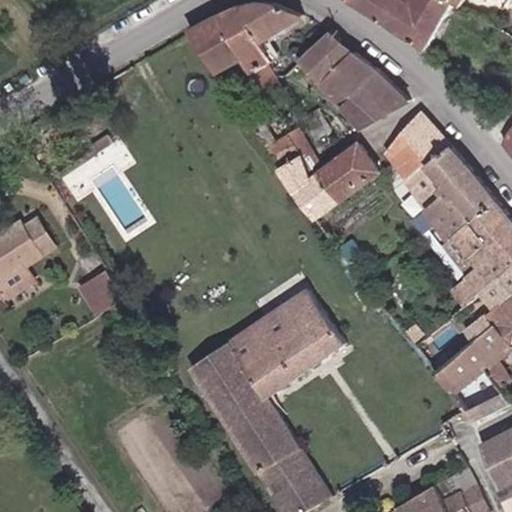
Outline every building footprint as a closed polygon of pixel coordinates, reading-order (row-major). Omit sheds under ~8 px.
[(233,0),(224,6),(247,43),(256,59),(273,50),(277,47),(265,28),(263,28),(245,0),(233,0)] [(245,0),(263,28),(265,28),(282,20),(309,9),(292,2),(287,0),(245,0)] [(457,0),(376,0),(435,38),(457,0)] [(195,21),(220,60),(247,43),(224,6),(195,21)] [(471,82),(498,113),(511,87),(511,17),(507,14),(469,80),(471,82)] [(338,23),(307,48),(374,111),(418,89),(389,56),(338,23)] [(247,43),(220,60),(230,76),(256,59),(247,43)] [(273,50),(256,59),(269,82),(286,72),(273,50)] [(318,208),(346,187),(327,159),(324,161),(315,168),(307,145),(293,122),(279,131),(256,94),(245,100),(298,181),(318,208)] [(446,206),(458,222),(474,211),(503,190),(504,189),(483,164),(472,150),(463,141),(436,111),(429,104),(426,99),(392,135),(446,206)] [(302,117),(293,122),(307,145),(315,168),(324,161),(316,139),(302,117)] [(88,126),(93,133),(104,127),(99,119),(88,126)] [(93,133),(88,126),(82,130),(87,137),(93,133)] [(327,159),(346,187),(346,186),(388,155),(377,141),(368,130),(341,149),(327,159)] [(458,226),(494,272),(511,258),(511,202),(503,190),(474,211),(458,222),(456,223),(458,226)] [(0,212),(0,258),(47,231),(30,202),(17,210),(13,204),(0,212)] [(472,264),(483,280),(489,275),(494,272),(458,226),(448,233),(472,264)] [(14,251),(0,258),(0,279),(23,265),(14,251)] [(89,303),(116,287),(98,257),(79,268),(75,282),(89,303)] [(511,258),(494,272),(489,275),(483,280),(498,299),(511,289),(511,258)] [(456,276),(467,292),(483,280),(472,264),(456,276)] [(377,295),(383,289),(368,271),(360,277),(377,295)] [(339,331),(306,276),(190,355),(286,508),(327,482),(326,482),(264,384),(331,336),(339,331)] [(491,307),(500,316),(511,330),(511,289),(498,299),(490,306),(491,307)] [(479,314),(488,325),(493,321),(500,316),(491,307),(490,306),(479,314)] [(493,321),(488,325),(485,327),(469,340),(452,354),(441,362),(455,380),(465,393),(475,410),(511,392),(511,384),(508,377),(506,376),(495,356),(492,353),(497,350),(504,346),(511,341),(511,330),(500,316),(493,321)] [(511,372),(511,360),(504,346),(497,350),(492,353),(495,356),(506,376),(511,372)] [(511,423),(484,437),(500,480),(511,474),(511,423)] [(399,501),(380,511),(475,511),(490,504),(489,502),(485,491),(468,456),(413,492),(407,496),(405,497),(399,501)] [(511,511),(511,474),(500,480),(511,511)]
